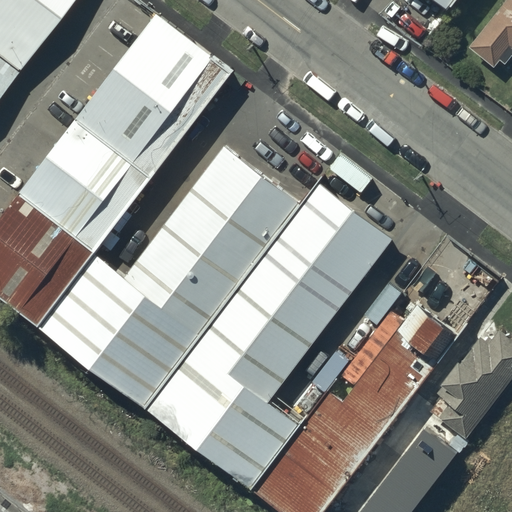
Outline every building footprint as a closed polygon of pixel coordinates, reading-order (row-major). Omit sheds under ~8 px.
[(0,0),(0,88),(67,0),(0,0)] [(511,0),(500,0),(469,42),(495,61),(510,42),(511,43),(511,0)] [(231,69),(157,12),(76,115),(150,172),(231,69)] [(302,200),(224,141),(125,271),(203,331),(302,200)] [(203,331),(148,403),(252,482),(301,418),(269,394),(392,235),(319,179),(302,200),(203,331)] [(148,403),(203,331),(125,271),(96,249),(41,321),(148,403)] [(301,418),(252,482),(290,511),(318,511),(459,332),(403,288),(301,418)] [(443,391),(431,406),(466,434),(511,374),(511,332),(502,325),(493,336),(489,333),(486,336),(481,332),(444,377),(447,380),(440,389),(443,391)] [(426,422),(354,511),(405,511),(457,447),(426,422)]
